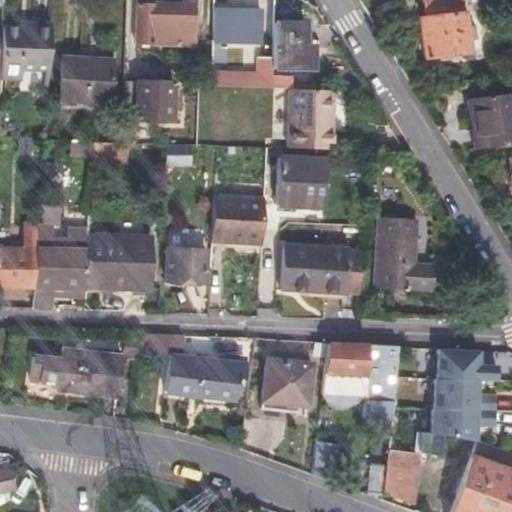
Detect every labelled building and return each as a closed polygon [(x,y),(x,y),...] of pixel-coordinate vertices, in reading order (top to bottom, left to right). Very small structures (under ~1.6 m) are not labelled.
[(135,2),(133,41),(187,44),(189,0),(177,0),(177,5),(135,2)] [(430,57),(448,53),(471,46),(469,35),(476,34),(473,21),(466,23),(459,0),(420,0),(425,17),(419,19),(430,57)] [(210,32),(210,42),(258,43),(260,12),(211,11),(210,32)] [(44,69),(47,20),(28,18),(28,24),(16,23),(0,22),(0,75),(16,76),(16,68),(44,69)] [(270,22),(269,57),(268,66),(310,68),(311,46),(304,45),(305,23),(270,22)] [(209,45),(210,42),(210,32),(200,32),(199,45),(209,45)] [(106,58),(56,56),(54,100),(104,102),(106,58)] [(207,87),(267,89),(268,66),(269,57),(254,56),(253,71),(208,68),(207,87)] [(119,78),(118,97),(131,97),(130,116),(167,118),(169,82),(119,78)] [(475,112),(479,143),(511,138),(511,88),(467,94),(469,113),(475,112)] [(328,92),(284,90),(283,149),(326,151),(328,92)] [(474,144),(479,143),(475,112),(469,113),(474,144)] [(29,140),(40,140),(41,120),(30,119),(29,140)] [(40,140),(39,155),(48,156),(49,140),(40,140)] [(121,143),(116,142),(89,141),(88,161),(120,163),(121,143)] [(322,208),(324,162),(277,160),(275,206),(322,208)] [(260,244),(262,198),(212,195),(209,242),(260,244)] [(34,227),(35,223),(23,222),(21,247),(0,245),(0,282),(31,285),(34,227)] [(414,267),(416,224),(376,222),(373,290),(430,293),(431,268),(414,267)] [(34,227),(31,285),(49,286),(83,288),(83,286),(85,236),(85,232),(67,231),(66,250),(48,249),(48,228),(34,227)] [(85,236),(83,286),(96,286),(96,293),(105,293),(106,287),(127,288),(127,294),(142,294),(143,289),(146,289),(147,240),(85,236)] [(345,250),(289,248),(287,289),(287,291),(322,293),(322,288),(343,289),(358,289),(360,251),(345,250)] [(202,283),(204,252),(164,250),(163,281),(202,283)] [(31,285),(29,309),(48,310),(49,286),(31,285)] [(325,345),(326,343),(316,342),(314,357),(324,357),(325,345)] [(325,345),(324,357),(321,394),(323,394),(326,399),(330,402),(334,405),(339,407),(345,407),(351,405),(357,402),(361,396),(366,396),(366,400),(391,401),(397,348),(325,345)] [(437,348),(435,378),(476,380),(495,381),(496,366),(477,365),(478,350),(437,348)] [(30,360),(27,383),(55,386),(54,393),(114,400),(119,360),(59,353),(58,363),(30,360)] [(166,380),(165,380),(164,390),(234,395),(235,359),(167,355),(166,364),(168,364),(166,380)] [(311,357),(267,356),(264,405),(293,407),(293,399),(308,400),(311,357)] [(433,378),(432,408),(494,411),(495,396),(476,395),(476,380),(435,378),(433,378)] [(430,408),(429,433),(440,436),(473,442),(474,425),(493,426),(494,411),(432,408),(430,408)] [(504,511),(509,498),(511,469),(511,452),(477,440),(453,511),(504,511)] [(339,445),(314,441),(310,475),(333,483),(339,445)] [(384,468),(381,494),(412,504),(418,453),(386,449),(384,468)] [(384,468),(369,466),(366,493),(381,496),(381,494),(384,468)] [(14,474),(0,476),(0,498),(19,494),(14,474)]
